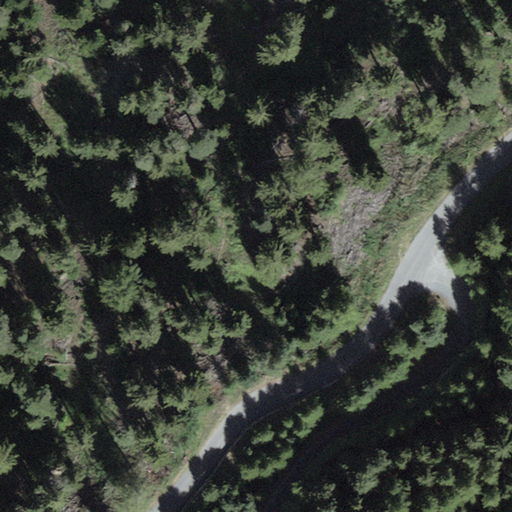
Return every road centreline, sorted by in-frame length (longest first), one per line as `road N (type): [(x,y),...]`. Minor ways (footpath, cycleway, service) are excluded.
road 1 (tertiary): [(160,511),(239,416),(347,361),(475,177),(511,148)]
road 2 (track): [(416,261),(454,291),(462,314),(457,336),(415,383),(299,465),(269,511)]
